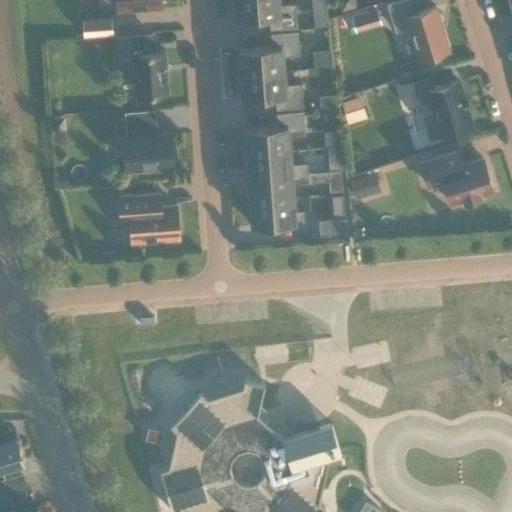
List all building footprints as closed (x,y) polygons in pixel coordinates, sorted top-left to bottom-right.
[(116,0),(117,10),(160,6),(159,0),(116,0)] [(277,0),(234,0),(236,17),(269,15),(270,28),(297,26),(295,3),(278,4),(277,0)] [(338,0),(341,10),(356,6),(354,0),(338,0)] [(408,26),(418,59),(449,49),(436,6),(420,11),(416,0),(401,0),(388,4),(396,30),(408,26)] [(377,8),(352,12),(354,29),(379,25),(377,8)] [(325,11),(312,13),(314,26),(326,25),(325,11)] [(111,35),(110,17),(81,19),(82,37),(111,35)] [(240,73),(283,69),(282,55),(299,54),(297,30),(270,32),(271,45),(238,48),(240,73)] [(133,61),(135,94),(167,92),(164,49),(152,50),(151,33),(116,35),(118,62),(133,61)] [(284,84),(283,69),(240,73),(242,97),(275,95),(276,108),(303,106),(301,82),(284,84)] [(412,80),(400,83),(407,107),(419,104),(430,100),(433,110),(440,134),(472,125),(459,79),(432,87),(428,88),(425,76),(412,80)] [(348,122),(366,117),(359,95),(341,101),(348,122)] [(123,136),(125,169),(173,165),(170,132),(152,134),(152,126),(154,126),(152,110),(126,112),(128,136),(123,136)] [(288,135),(305,133),(303,110),(276,112),(277,125),(244,128),(246,153),(289,150),(288,135)] [(51,130),(59,130),(65,123),(65,115),(50,116),(51,130)] [(341,146),(327,147),(328,156),(343,156),(341,146)] [(290,163),(289,150),(246,153),(248,176),(308,172),(307,162),(290,163)] [(442,177),(450,201),(464,197),(465,201),(479,196),(478,193),(492,188),(483,158),(456,166),(452,153),(421,162),(427,182),(442,177)] [(340,170),(328,170),(328,180),(329,190),(341,190),(340,170)] [(308,181),(308,172),(248,176),(250,200),(292,197),(291,182),(308,181)] [(350,179),(354,194),(371,189),(367,174),(350,179)] [(130,219),(131,240),(178,237),(176,204),(159,205),(158,191),(118,194),(120,220),(130,219)] [(343,195),(332,196),(334,218),(345,218),(343,195)] [(292,197),(250,200),(251,224),(282,222),(282,224),(304,223),(303,210),(293,211),(292,197)] [(319,219),(320,233),(347,231),(346,217),(345,218),(334,218),(319,219)] [(206,399),(199,393),(169,426),(175,432),(168,468),(159,471),(172,511),(178,511),(181,511),(182,511),(320,511),(325,507),(319,501),(328,457),(340,453),(330,423),(283,438),(257,414),(263,383),(243,379),(241,387),(206,399)] [(164,430),(148,426),(145,438),(161,442),(164,430)] [(0,470),(25,463),(25,462),(24,463),(16,435),(0,440),(0,439),(0,470)] [(0,493),(9,491),(4,477),(0,477),(0,493)] [(0,508),(13,504),(9,491),(0,493),(0,508)] [(359,510),(363,511),(376,511),(379,508),(365,500),(359,510)]
